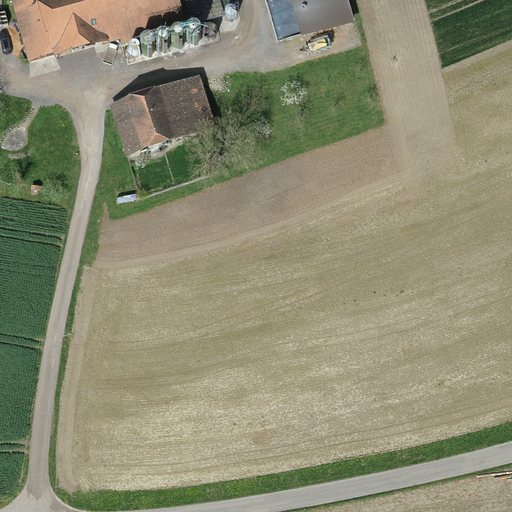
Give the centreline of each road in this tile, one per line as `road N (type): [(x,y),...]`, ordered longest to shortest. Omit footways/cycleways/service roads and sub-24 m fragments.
road 1 (unclassified): [(511,451),(208,511)]
road 2 (track): [(85,85),(205,64),(248,45),(252,0)]
